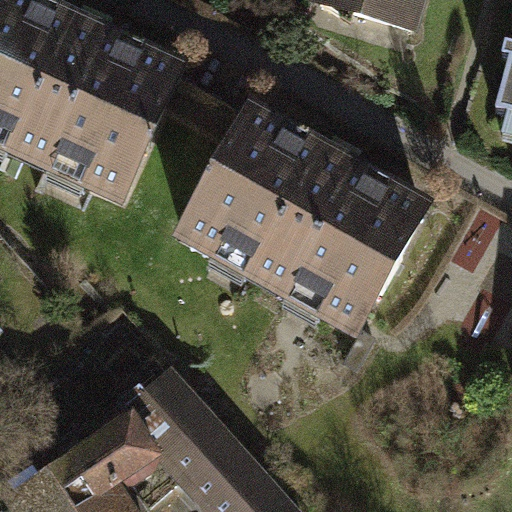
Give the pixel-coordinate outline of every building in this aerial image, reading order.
[(415,49),(428,0),(318,0),(312,22),(415,49)] [(0,188),(111,237),(162,122),(177,87),(0,8),(0,188)] [(511,60),(503,58),(500,73),(509,75),(496,123),(507,126),(501,151),(511,153),(511,60)] [(162,122),(234,163),(253,129),(177,87),(162,122)] [(176,274),(354,368),(432,223),(253,129),(234,163),(176,274)] [(205,511),(291,511),(174,379),(132,411),(174,461),(166,468),(205,511)] [(23,511),(128,511),(119,496),(138,498),(156,485),(160,468),(134,428),(18,504),(23,511)]
